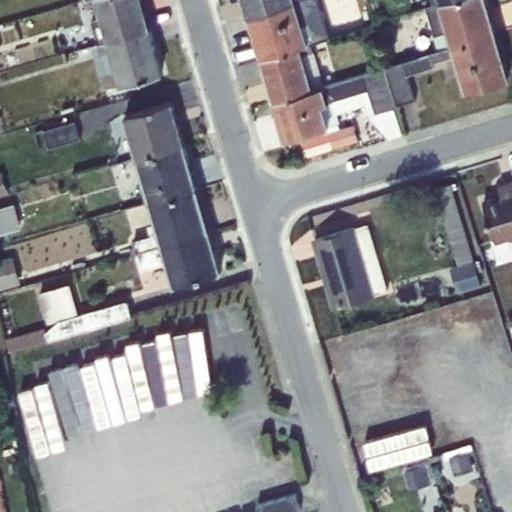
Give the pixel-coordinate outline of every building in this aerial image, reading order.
[(150,28),(141,0),(94,0),(98,16),(91,18),(98,42),(150,28)] [(245,0),(249,13),(293,0),(245,0)] [(319,0),(293,0),(249,13),(262,57),(312,42),(331,36),(319,0)] [(440,49),(496,32),(486,0),(446,0),(440,2),(435,3),(426,6),(440,49)] [(162,71),(150,28),(98,42),(92,44),(104,88),(162,71)] [(440,49),(385,66),(396,104),(416,98),(409,73),(435,65),(434,61),(457,54),(467,88),(509,75),(496,32),(440,49)] [(312,42),(262,57),(275,100),(324,85),(312,42)] [(385,66),(364,73),(376,112),(395,106),(397,105),(396,104),(385,66)] [(404,134),(395,106),(376,112),(364,73),(341,80),(346,96),(323,103),(329,125),(309,131),(311,136),(340,127),(339,122),(337,112),(366,103),(370,117),(387,139),(404,134)] [(324,85),(275,100),(286,138),(309,131),(329,125),(323,103),(346,96),(341,80),(324,85)] [(137,157),(184,143),(172,100),(124,114),(137,157)] [(76,119),(44,129),(49,147),(81,138),(76,119)] [(311,136),(301,139),(306,155),(358,139),(353,123),(340,127),(311,136)] [(149,200),(197,186),(184,143),(137,157),(149,200)] [(3,169),(0,170),(0,195),(9,192),(3,169)] [(511,236),(511,179),(510,180),(511,186),(511,190),(502,194),(484,200),(497,242),(511,236)] [(502,194),(511,190),(511,186),(510,180),(499,183),(502,194)] [(451,183),(436,188),(459,264),(450,267),(458,292),(482,285),(451,183)] [(134,239),(137,250),(209,229),(197,186),(149,200),(156,221),(149,223),(152,233),(134,239)] [(15,204),(0,207),(0,231),(21,225),(15,204)] [(368,222),(315,238),(335,304),(388,289),(368,222)] [(209,229),(137,250),(143,268),(167,261),(174,283),(221,270),(209,229)] [(14,256),(0,260),(0,286),(21,281),(14,256)] [(61,318),(48,330),(46,326),(6,337),(11,350),(133,315),(128,298),(80,313),(71,282),(40,291),(49,321),(61,318)] [(372,434),(376,460),(437,450),(433,424),(372,434)] [(472,443),(449,450),(451,455),(450,456),(456,474),(475,469),(469,450),(474,448),(472,443)] [(427,465),(406,471),(411,489),(432,483),(427,465)] [(0,511),(8,511),(2,477),(0,475),(0,511)] [(296,491),(257,503),(259,511),(289,511),(301,509),(296,491)]
